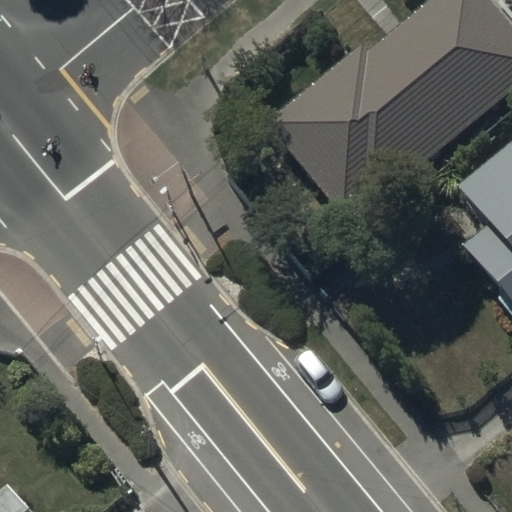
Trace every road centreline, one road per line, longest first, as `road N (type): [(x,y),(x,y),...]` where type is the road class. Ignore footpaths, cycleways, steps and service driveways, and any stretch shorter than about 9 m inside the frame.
road 1 (secondary): [(314,511),(4,124)]
road 2 (unclassified): [(144,0),(4,124)]
